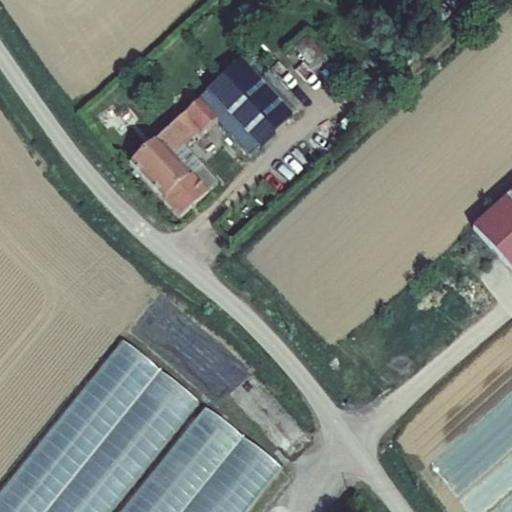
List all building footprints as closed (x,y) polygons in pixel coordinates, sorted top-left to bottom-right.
[(259,80),(241,59),(206,91),(258,150),(294,117),(292,115),(259,80)] [(268,72),(259,80),(292,115),(300,107),(291,97),(304,86),(281,62),(269,73),(268,72)] [(180,221),(208,193),(190,174),(187,176),(170,157),(185,145),(196,136),(199,139),(204,135),(204,133),(218,121),(200,99),(128,163),(180,221)] [(190,174),(208,193),(219,183),(185,145),(170,157),(187,176),(190,174)] [(511,191),(472,228),(511,272),(511,191)] [(121,340),(0,496),(0,511),(111,511),(199,400),(121,340)] [(204,406),(121,511),(246,511),(282,466),(204,406)]
